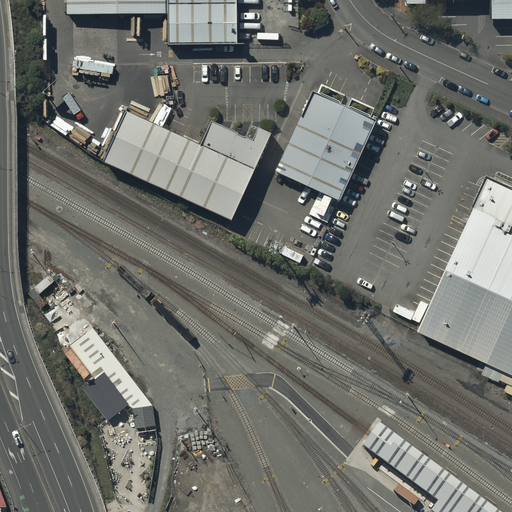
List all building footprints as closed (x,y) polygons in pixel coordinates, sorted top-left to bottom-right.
[(68,0),(69,15),(164,14),(163,0),(68,0)] [(238,0),(168,0),(169,45),(239,45),(238,0)] [(405,0),(405,9),(425,8),(425,5),(486,5),(486,25),(509,24),(508,0),(405,0)] [(376,123),(313,94),(276,173),(338,203),(376,123)] [(201,147),(126,114),(104,164),(232,222),(271,135),(259,130),(253,143),(211,124),(201,147)] [(511,188),(488,178),(419,333),(488,364),(483,374),(499,382),(497,388),(511,394),(511,188)] [(124,395),(99,362),(79,376),(104,410),(124,395)] [(496,511),(378,425),(371,435),(363,445),(454,511),(496,511)]
